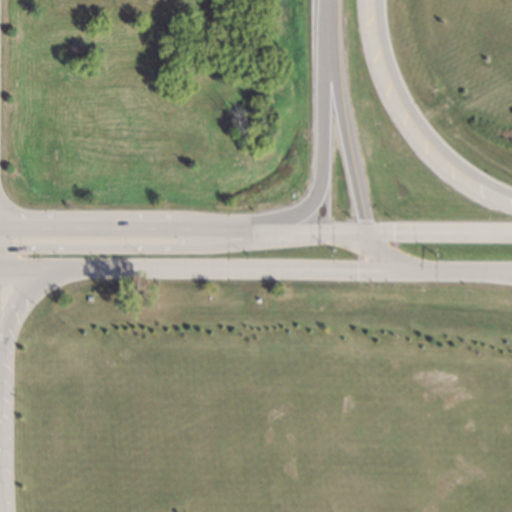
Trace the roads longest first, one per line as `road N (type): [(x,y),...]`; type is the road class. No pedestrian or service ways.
road 1 (secondary): [(0,266),(402,269)]
road 2 (secondary): [(369,233),(0,229)]
road 3 (secondary): [(274,233),(208,251),(0,250)]
road 4 (motorway): [(325,0),(321,180),(306,208),(274,233)]
road 5 (motorway): [(511,196),(458,166),(411,117),(387,65),(377,0)]
road 6 (motorway): [(328,0),(341,114),(369,233)]
road 7 (secondary): [(511,233),(369,233)]
